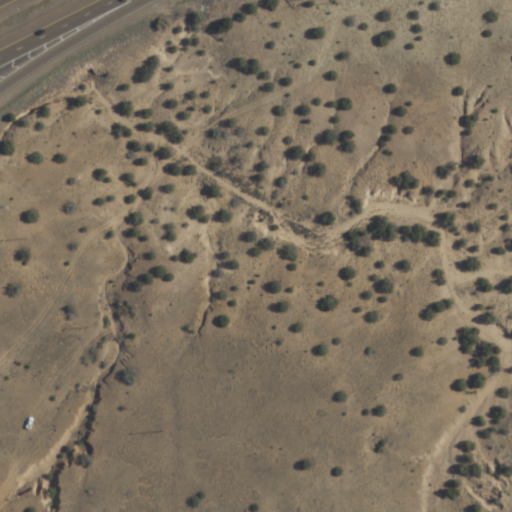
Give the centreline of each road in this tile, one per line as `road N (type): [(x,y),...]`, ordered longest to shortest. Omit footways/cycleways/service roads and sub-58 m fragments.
road 1 (motorway): [(0,99),(150,0)]
road 2 (motorway): [(0,67),(133,0)]
